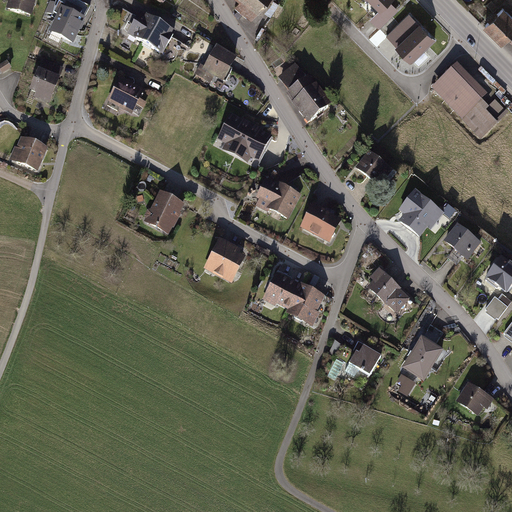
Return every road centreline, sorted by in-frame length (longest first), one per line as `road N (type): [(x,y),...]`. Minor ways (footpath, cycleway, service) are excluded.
road 1 (residential): [(70,126),(212,199),(219,219),(341,276)]
road 2 (residential): [(334,511),(286,483),(282,461),(341,276)]
road 3 (residential): [(215,0),(360,220)]
road 4 (residential): [(360,220),(488,350),(511,394)]
road 5 (residential): [(472,33),(425,78),(403,82),(334,10)]
road 6 (residential): [(51,194),(34,274),(0,369)]
road 7 (residential): [(104,0),(70,126)]
